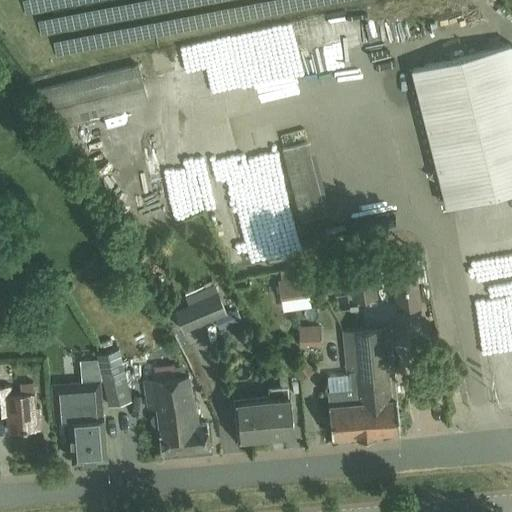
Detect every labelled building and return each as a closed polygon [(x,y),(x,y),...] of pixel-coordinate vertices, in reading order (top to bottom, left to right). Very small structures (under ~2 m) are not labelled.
[(511,53),(509,43),(411,68),(445,205),(511,188),(511,53)] [(47,126),(147,101),(138,64),(38,90),(47,126)] [(283,148),(301,221),(330,214),(312,141),(283,148)] [(377,294),(372,262),(348,266),(352,298),(377,294)] [(398,307),(420,303),(414,268),(393,271),(398,307)] [(307,274),(278,278),(280,299),(310,296),(307,274)] [(217,293),(189,305),(197,324),(225,312),(217,293)] [(373,422),(374,431),(399,429),(389,324),(370,326),(371,345),(368,345),(373,400),(364,401),(366,423),(373,422)] [(332,435),(374,431),(373,422),(366,423),(364,401),(373,400),(368,345),(371,345),(370,326),(343,328),(346,371),(350,371),(352,393),(347,393),(346,388),(327,390),(332,435)] [(299,344),(321,343),(320,330),(299,331),(299,344)] [(131,400),(119,348),(97,353),(109,405),(131,400)] [(189,372),(143,379),(148,406),(147,406),(147,408),(156,406),(157,413),(154,413),(151,417),(152,422),(155,424),(158,424),(161,451),(161,452),(186,448),(176,384),(190,381),(189,372)] [(72,459),(107,456),(103,415),(99,379),(53,383),(56,420),(68,419),(72,459)] [(193,399),(190,381),(176,384),(186,448),(210,445),(207,420),(198,421),(195,399),(193,399)] [(8,431),(39,428),(39,427),(37,427),(34,392),(11,393),(11,385),(0,385),(0,414),(7,414),(8,431)] [(292,431),(294,431),(290,394),(237,399),(241,436),(243,436),(292,431)]
